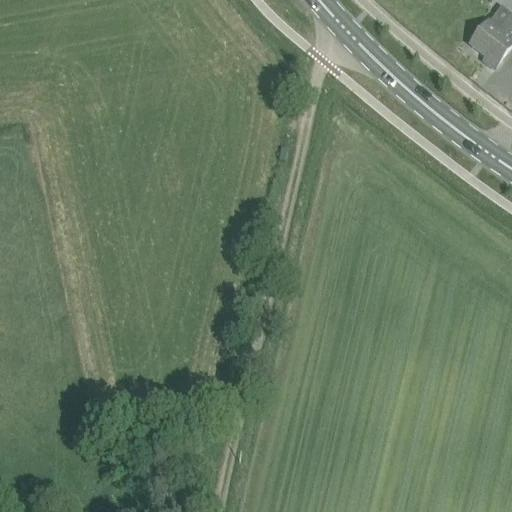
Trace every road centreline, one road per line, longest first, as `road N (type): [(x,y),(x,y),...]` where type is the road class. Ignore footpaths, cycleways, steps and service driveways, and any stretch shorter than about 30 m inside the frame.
road 1 (track): [(217,511),(321,59)]
road 2 (secondary): [(511,168),(416,96),(319,0)]
